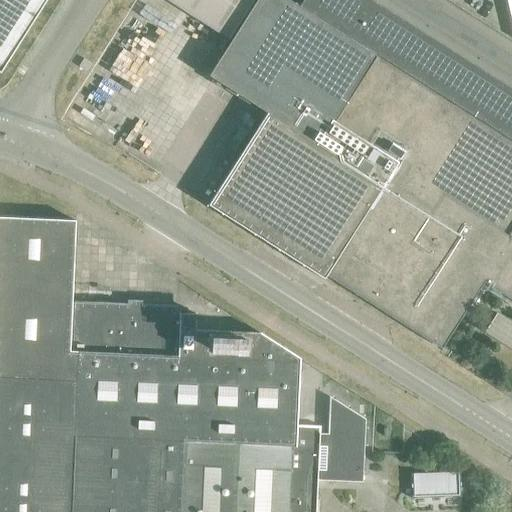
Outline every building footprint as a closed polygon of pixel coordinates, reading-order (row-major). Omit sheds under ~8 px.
[(0,0),(0,69),(43,0),(0,0)] [(167,0),(228,38),(241,19),(248,7),(252,0),(167,0)] [(327,273),(442,346),(483,281),(511,299),(511,89),(371,0),(302,0),(298,6),(288,0),(256,0),(250,9),(248,7),(241,19),(243,20),(208,75),(267,112),(208,205),(324,278),(327,273)] [(0,511),(315,511),(317,480),(362,481),(365,418),(329,396),(327,434),(319,434),(319,427),(296,426),(299,359),(259,333),(241,332),(241,326),(227,326),(227,331),(194,330),(194,314),(180,313),(180,306),(142,304),(127,304),(109,303),(109,302),(96,301),(96,303),(71,302),(74,221),(0,218),(0,511)] [(484,332),(511,349),(511,323),(496,313),(484,332)] [(459,472),(410,474),(411,498),(460,496),(459,472)]
